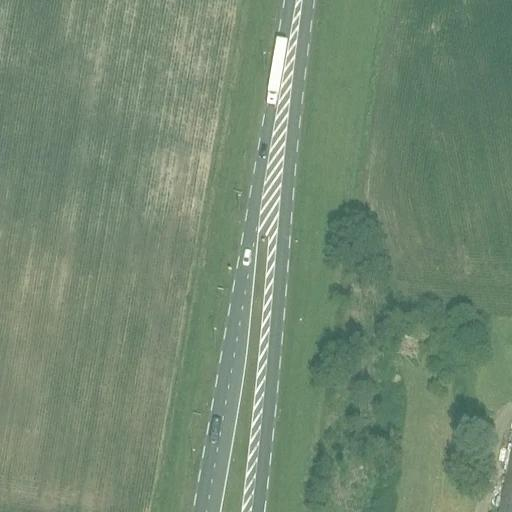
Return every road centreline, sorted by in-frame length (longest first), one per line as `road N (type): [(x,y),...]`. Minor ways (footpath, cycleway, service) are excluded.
road 1 (primary): [(296,8),(255,194),(205,511)]
road 2 (primary): [(256,511),(296,8)]
